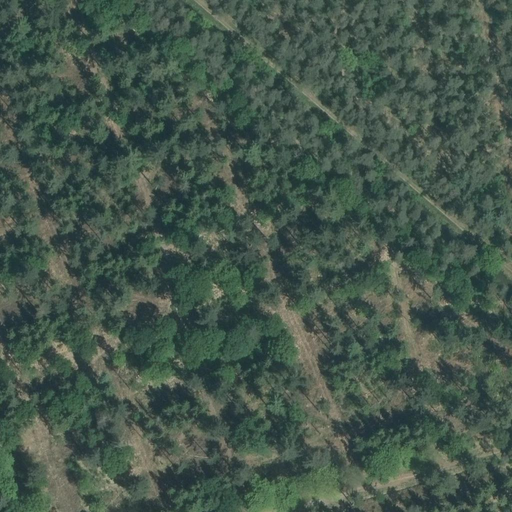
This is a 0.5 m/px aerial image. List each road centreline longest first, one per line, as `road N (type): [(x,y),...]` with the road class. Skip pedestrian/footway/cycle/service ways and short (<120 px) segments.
road 1 (track): [(68,0),(153,205),(242,511)]
road 2 (track): [(196,0),(511,267)]
road 3 (track): [(340,498),(511,450)]
